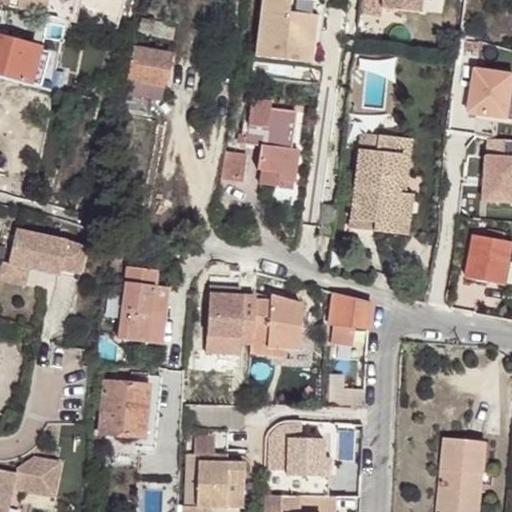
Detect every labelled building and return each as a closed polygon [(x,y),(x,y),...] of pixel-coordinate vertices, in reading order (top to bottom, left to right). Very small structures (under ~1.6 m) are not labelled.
[(0,0),(0,2),(69,21),(74,0),(0,0)] [(74,0),(69,21),(75,22),(80,0),(74,0)] [(263,0),(256,56),(310,63),(315,26),(318,0),(263,0)] [(318,0),(315,26),(321,27),(324,0),(318,0)] [(361,0),(360,13),(381,15),(382,8),(419,13),(421,0),(361,0)] [(0,77),(41,88),(42,86),(51,90),(51,88),(52,83),(43,81),(31,78),(39,47),(0,36),(0,77)] [(465,39),(464,51),(477,53),(478,50),(479,41),(465,39)] [(479,41),(478,50),(497,55),(498,47),(479,41)] [(133,46),(126,80),(163,87),(164,87),(170,54),(133,46)] [(39,47),(31,78),(43,81),(51,51),(39,47)] [(462,63),(452,142),(478,145),(483,110),(510,113),(511,90),(472,84),(474,64),(462,63)] [(241,68),(240,76),(248,77),(249,69),(241,68)] [(52,83),(51,88),(62,90),(64,71),(54,69),(52,83)] [(511,73),(488,69),(486,81),(511,85),(511,81),(511,73)] [(126,80),(123,94),(153,100),(160,102),(163,87),(126,80)] [(232,90),(230,106),(241,107),(243,91),(232,90)] [(123,94),(121,107),(150,113),(153,100),(123,94)] [(261,146),(258,168),(262,169),(260,184),(276,186),(277,180),(294,182),(298,149),(291,148),(296,111),(270,108),(271,101),(251,99),(250,106),(245,144),(261,146)] [(360,134),(359,149),(376,151),(378,135),(360,134)] [(359,149),(351,220),(374,222),(373,231),(396,234),(398,219),(409,220),(411,194),(399,193),(400,178),(403,155),(409,155),(411,139),(378,135),(376,151),(359,149)] [(225,152),(221,179),(242,182),(246,155),(225,152)] [(446,152),(443,171),(452,173),(455,154),(446,152)] [(403,155),(400,178),(406,179),(409,155),(403,155)] [(511,156),(488,155),(485,199),(511,200),(511,156)] [(398,219),(396,234),(407,235),(409,220),(398,219)] [(351,220),(350,229),(373,231),(374,222),(351,220)] [(15,230),(8,264),(29,269),(59,276),(60,271),(80,275),(86,248),(66,242),(15,230)] [(0,261),(0,279),(25,284),(29,269),(8,264),(0,261)] [(127,267),(118,340),(162,345),(168,288),(155,287),(157,271),(127,267)] [(210,286),(210,293),(255,296),(256,289),(210,286)] [(210,293),(206,353),(239,356),(240,344),(252,345),(255,301),(255,296),(210,293)] [(333,294),(329,326),(333,326),(355,329),(369,330),(373,304),(333,294)] [(252,345),(251,355),(268,356),(269,349),(288,350),(300,351),(302,305),(270,296),(270,302),(255,301),(252,345)] [(352,348),(355,329),(333,326),(330,345),(352,348)] [(269,349),(268,356),(286,358),(288,350),(269,349)] [(105,383),(100,432),(143,437),(148,375),(131,373),(130,385),(105,383)] [(143,437),(142,446),(154,447),(160,376),(148,375),(143,437)] [(331,376),(329,407),(364,409),(365,391),(344,389),(344,376),(331,376)] [(186,427),(240,427),(244,422),(245,404),(186,403),(186,427)] [(199,454),(213,455),(215,436),(196,435),(194,457),(198,457),(199,454)] [(298,477),(298,497),(301,497),(326,497),(326,477),(324,477),(325,440),(287,439),(287,445),(286,475),(286,476),(298,477)] [(482,474),(485,443),(444,439),(436,511),(472,511),(475,492),(465,491),(467,472),(482,474)] [(268,444),(267,474),(286,475),(287,445),(268,444)] [(198,457),(196,507),(210,508),(243,509),(244,463),(227,463),(213,462),(213,455),(199,454),(198,457)] [(194,457),(188,457),(186,507),(187,507),(196,507),(198,457),(194,457)] [(0,511),(22,511),(23,510),(19,509),(19,491),(54,498),(61,462),(35,458),(33,458),(17,469),(16,474),(0,470),(0,511)] [(472,511),(478,511),(482,474),(467,472),(465,491),(475,492),(472,511)] [(301,497),(298,497),(269,496),(268,511),(335,511),(336,498),(326,497),(301,497)]
